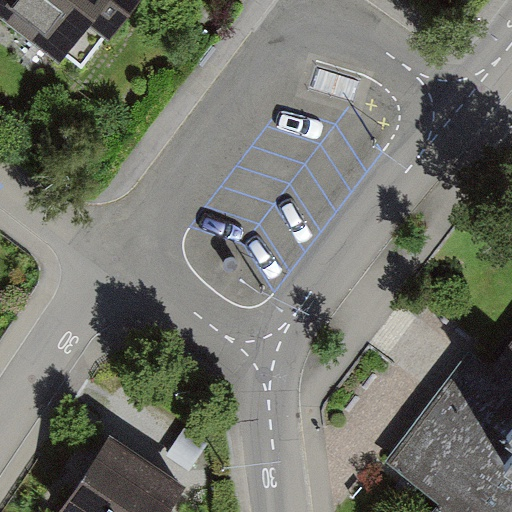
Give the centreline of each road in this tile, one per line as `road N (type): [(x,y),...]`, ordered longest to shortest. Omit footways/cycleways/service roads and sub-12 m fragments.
road 1 (unclassified): [(123,264),(314,16),(464,99)]
road 2 (tertiary): [(464,99),(264,354)]
road 3 (residential): [(0,434),(123,264)]
road 4 (residential): [(123,264),(196,318),(264,354)]
road 5 (tertiary): [(264,354),(279,511)]
road 6 (residential): [(0,178),(73,237),(123,264)]
